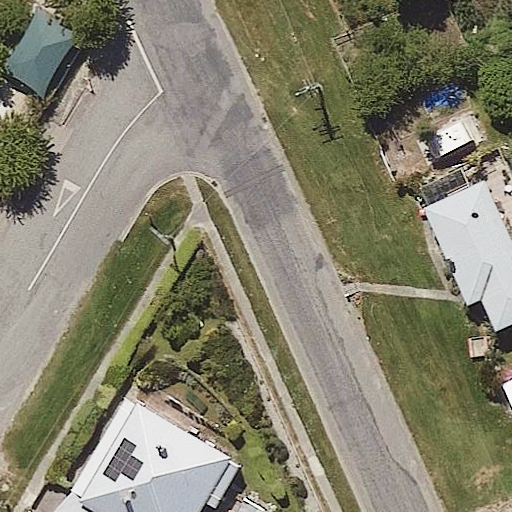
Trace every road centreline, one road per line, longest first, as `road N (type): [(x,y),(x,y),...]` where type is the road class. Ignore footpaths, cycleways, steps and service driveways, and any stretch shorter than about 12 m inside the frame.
road 1 (residential): [(403,511),(203,69)]
road 2 (residential): [(0,344),(122,135),(152,99),(203,69)]
